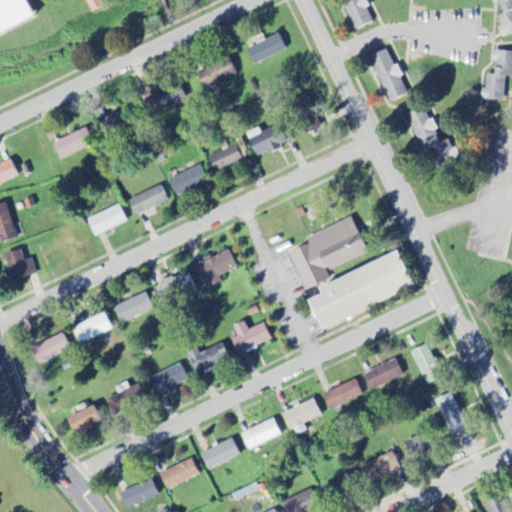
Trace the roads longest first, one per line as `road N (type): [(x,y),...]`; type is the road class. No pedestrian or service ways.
road 1 (residential): [(511,436),(298,0)]
road 2 (residential): [(69,481),(443,296)]
road 3 (residential): [(0,323),(369,144)]
road 4 (residential): [(252,0),(0,124)]
road 5 (residential): [(92,511),(36,441),(0,370)]
road 6 (residential): [(327,58),(387,31),(470,35)]
road 7 (residential): [(393,511),(511,454)]
